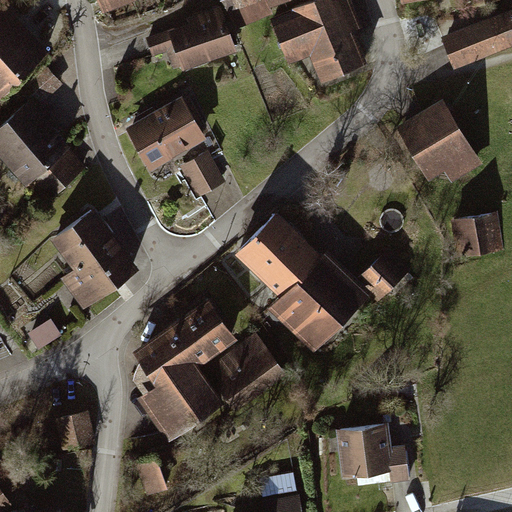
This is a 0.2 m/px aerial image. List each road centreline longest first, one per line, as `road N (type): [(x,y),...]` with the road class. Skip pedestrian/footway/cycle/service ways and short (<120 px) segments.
road 1 (residential): [(181,270),(401,74),(377,0)]
road 2 (residential): [(181,270),(112,158),(80,0)]
road 3 (residential): [(101,511),(113,399),(92,347)]
